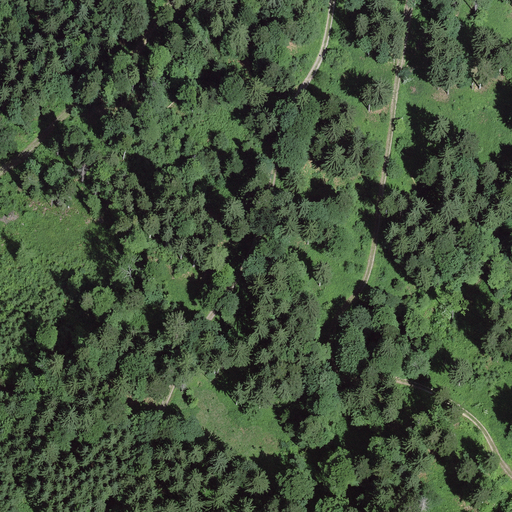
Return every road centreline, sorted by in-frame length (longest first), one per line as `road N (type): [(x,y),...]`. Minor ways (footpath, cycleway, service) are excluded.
road 1 (track): [(409,0),(371,259),(361,288),(332,322),(333,373),(348,381),(393,377),(433,390),(479,423),(511,474)]
road 2 (track): [(112,511),(197,336),(246,264),(324,46),(332,0)]
road 3 (track): [(171,0),(132,53),(0,164)]
